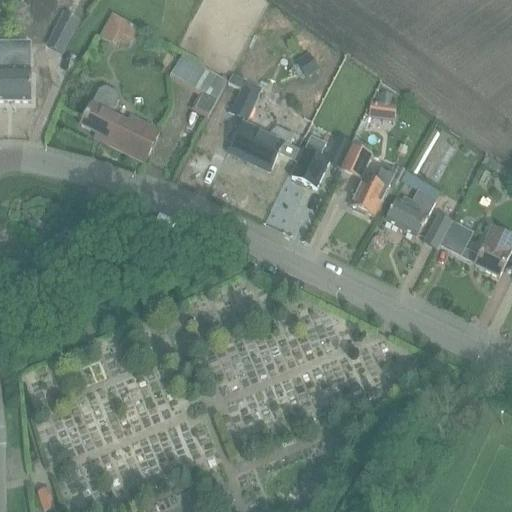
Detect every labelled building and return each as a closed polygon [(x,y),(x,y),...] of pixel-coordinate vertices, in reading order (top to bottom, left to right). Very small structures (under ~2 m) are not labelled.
[(62,56),(73,35),(72,35),(59,28),(48,49),(62,56)] [(5,45),(0,44),(0,105),(31,106),(32,52),(10,52),(10,45),(5,45)] [(191,113),(207,122),(227,85),(181,59),(169,82),(198,99),(191,113)] [(231,117),(247,125),(258,102),(257,101),(261,93),(231,79),(227,88),(242,94),(231,117)] [(92,107),(90,110),(81,128),(111,143),(109,147),(145,165),(160,134),(130,119),(128,125),(113,117),(119,101),(117,94),(106,89),(99,91),(92,107)] [(386,95),(385,115),(410,116),(411,96),(386,95)] [(254,169),(270,176),(279,156),(295,164),(299,154),(288,149),(292,139),(276,131),(268,139),(242,127),(229,153),(256,165),(254,169)] [(299,166),(291,181),(316,193),(329,166),(339,171),(351,146),(337,140),(330,155),(331,156),(329,161),(321,157),(319,162),(304,155),(303,156),(299,154),(295,164),(299,166)] [(340,172),(359,181),(370,158),(351,149),(340,172)] [(376,187),(364,181),(351,209),(354,211),(352,213),(363,218),(364,216),(374,220),(396,173),(384,168),(376,187)] [(404,201),(402,205),(396,203),(384,225),(416,242),(437,204),(418,194),(412,205),(404,201)] [(438,217),(432,228),(423,246),(437,253),(452,225),(438,217)] [(511,242),(493,233),(475,270),(476,271),(477,271),(497,281),(499,282),(510,257),(511,253),(511,242)] [(37,495),(43,511),(49,511),(55,510),(48,491),(37,495)]
